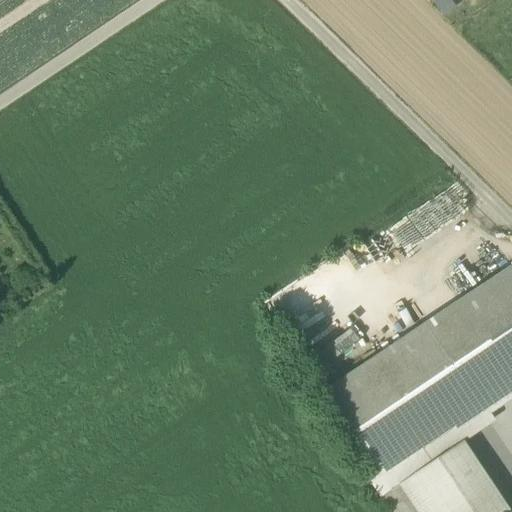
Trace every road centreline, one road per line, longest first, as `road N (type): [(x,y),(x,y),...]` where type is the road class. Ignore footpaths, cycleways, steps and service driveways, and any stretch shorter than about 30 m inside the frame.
road 1 (track): [(511,223),(282,0)]
road 2 (track): [(156,0),(0,104)]
